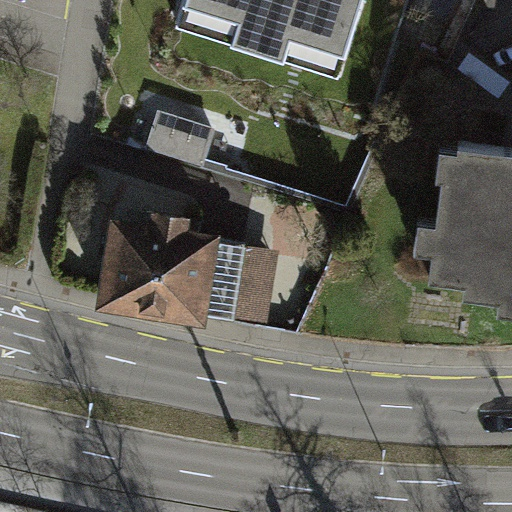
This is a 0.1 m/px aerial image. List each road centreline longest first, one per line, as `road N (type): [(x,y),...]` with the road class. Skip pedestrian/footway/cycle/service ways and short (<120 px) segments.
road 1 (secondary): [(511,410),(322,400),(0,335)]
road 2 (secondary): [(0,431),(311,492),(511,504)]
road 3 (residential): [(67,134),(88,0)]
